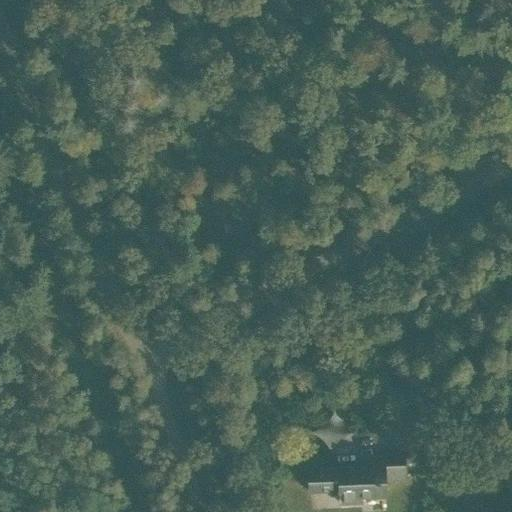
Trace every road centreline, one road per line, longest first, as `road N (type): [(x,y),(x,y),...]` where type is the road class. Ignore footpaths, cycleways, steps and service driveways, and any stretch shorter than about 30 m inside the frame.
road 1 (unclassified): [(140,348),(172,343),(511,163)]
road 2 (unclassified): [(140,348),(118,319),(0,28)]
road 3 (track): [(140,348),(202,511)]
